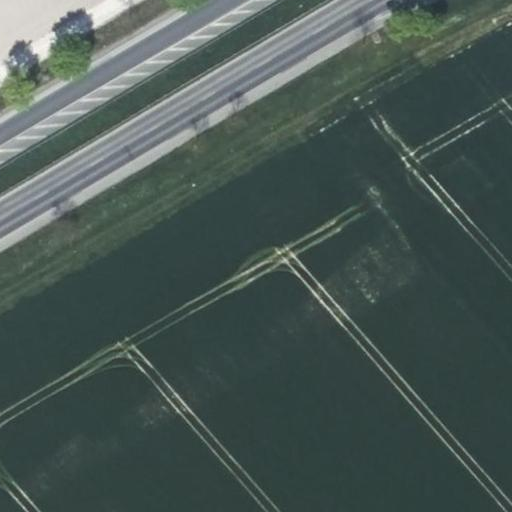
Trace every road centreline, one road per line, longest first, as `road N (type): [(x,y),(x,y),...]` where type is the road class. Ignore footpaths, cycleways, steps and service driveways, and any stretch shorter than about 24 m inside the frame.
road 1 (primary): [(0,219),(371,0)]
road 2 (primary): [(222,0),(0,135)]
road 3 (track): [(0,84),(140,0)]
